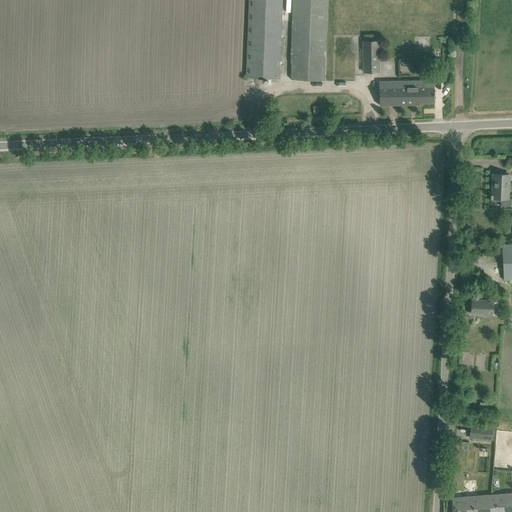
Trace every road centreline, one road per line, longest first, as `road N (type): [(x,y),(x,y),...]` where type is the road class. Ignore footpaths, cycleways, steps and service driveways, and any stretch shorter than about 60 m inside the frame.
road 1 (unclassified): [(0,147),(451,128)]
road 2 (unclassified): [(435,511),(451,128)]
road 3 (track): [(451,128),(461,0)]
